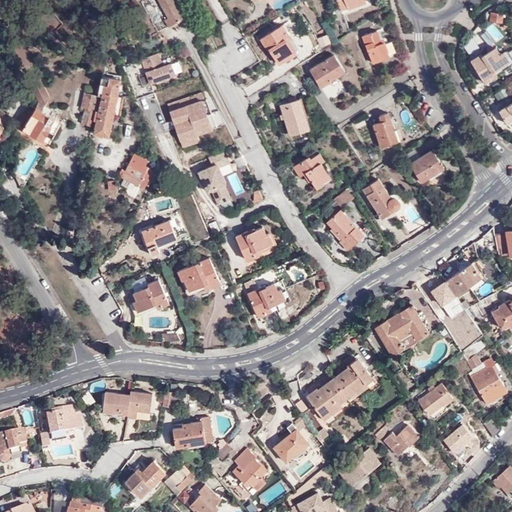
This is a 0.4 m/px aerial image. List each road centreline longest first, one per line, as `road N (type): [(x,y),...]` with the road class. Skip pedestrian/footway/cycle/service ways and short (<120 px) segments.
road 1 (tertiary): [(83,370),(128,362),(226,365),(268,355),(357,293)]
road 2 (residential): [(219,66),(282,209),(357,293)]
road 3 (residential): [(414,15),(433,88),(496,194)]
road 4 (residential): [(511,169),(442,58),(437,36),(447,15)]
road 5 (tertiary): [(357,293),(496,194)]
road 6 (residential): [(0,231),(83,370)]
road 7 (residential): [(113,456),(96,477),(34,478),(0,495)]
